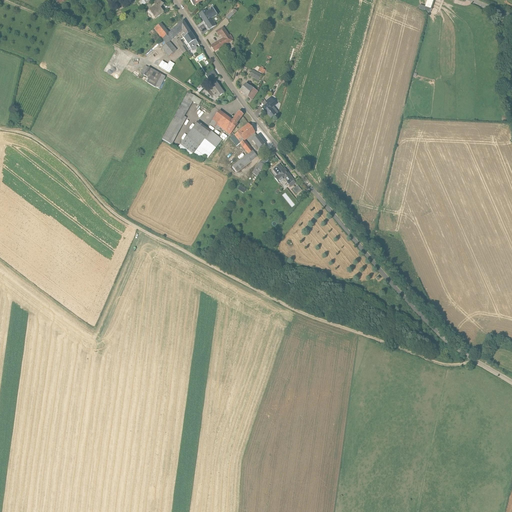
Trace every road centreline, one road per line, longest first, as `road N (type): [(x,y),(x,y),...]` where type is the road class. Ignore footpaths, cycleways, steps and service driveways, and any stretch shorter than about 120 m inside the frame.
road 1 (track): [(0,128),(36,138),(119,217),(284,305),(436,362),(474,360)]
road 2 (unclassified): [(511,382),(454,347),(392,285),(253,117),(174,0)]
road 3 (track): [(5,0),(130,52),(219,107),(241,101)]
